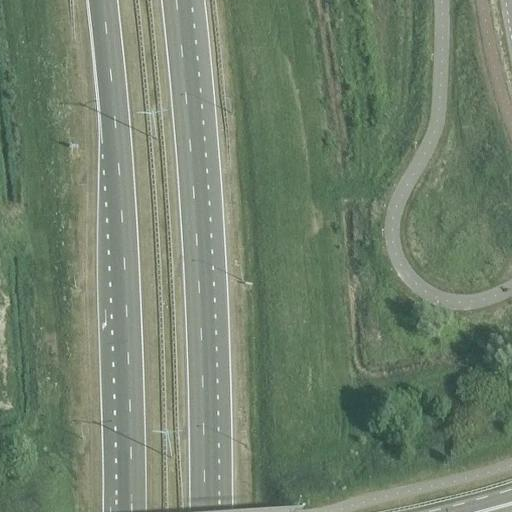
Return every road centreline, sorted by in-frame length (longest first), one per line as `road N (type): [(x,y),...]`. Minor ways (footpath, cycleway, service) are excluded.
road 1 (trunk): [(203,511),(198,261),(174,0)]
road 2 (trunk): [(101,0),(122,234),(131,511)]
